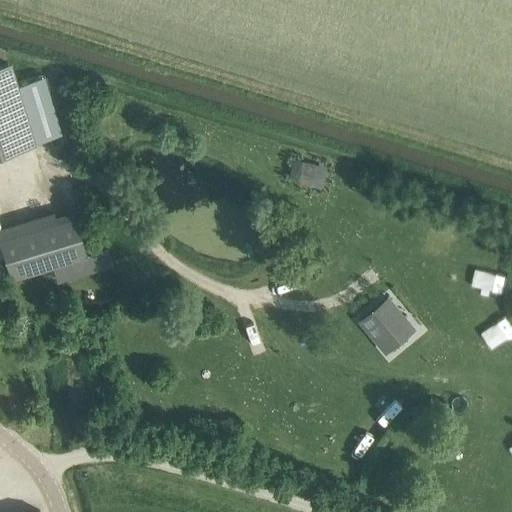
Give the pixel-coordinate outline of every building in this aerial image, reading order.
[(34,138),(39,136),(32,113),(40,110),(31,80),(26,82),(22,69),(14,72),(10,59),(0,61),(0,150),(34,140),(34,138)] [(95,88),(94,112),(109,112),(109,88),(95,88)] [(424,227),(446,235),(458,203),(436,195),(424,227)] [(115,227),(118,215),(103,211),(100,223),(115,227)] [(87,252),(75,214),(0,236),(0,244),(10,276),(87,252)] [(478,253),(479,273),(501,272),(500,252),(478,253)] [(386,295),(356,319),(384,353),(413,328),(386,295)] [(163,298),(160,308),(183,314),(186,304),(163,298)] [(120,315),(121,329),(137,328),(136,314),(120,315)] [(142,343),(128,345),(130,364),(144,363),(142,343)] [(155,389),(159,373),(143,369),(139,386),(155,389)] [(190,379),(168,379),(168,400),(191,399),(190,379)]
